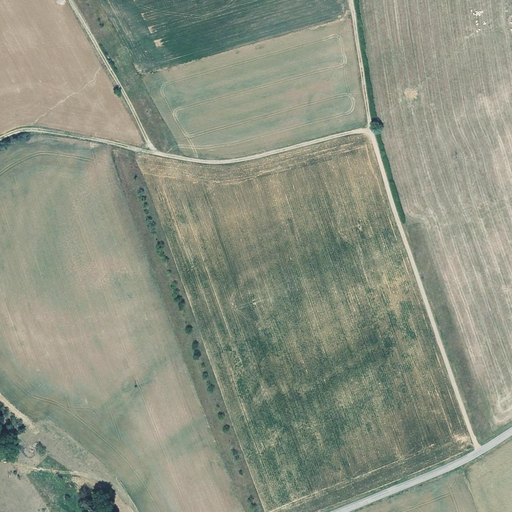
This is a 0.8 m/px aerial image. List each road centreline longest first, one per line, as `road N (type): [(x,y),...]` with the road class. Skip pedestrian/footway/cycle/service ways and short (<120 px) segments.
road 1 (track): [(370,129),(220,162),(50,132),(0,138)]
road 2 (track): [(479,451),(370,129)]
road 3 (tertiary): [(511,430),(455,464),(338,511)]
road 4 (track): [(153,152),(72,0)]
road 5 (track): [(370,129),(351,0)]
